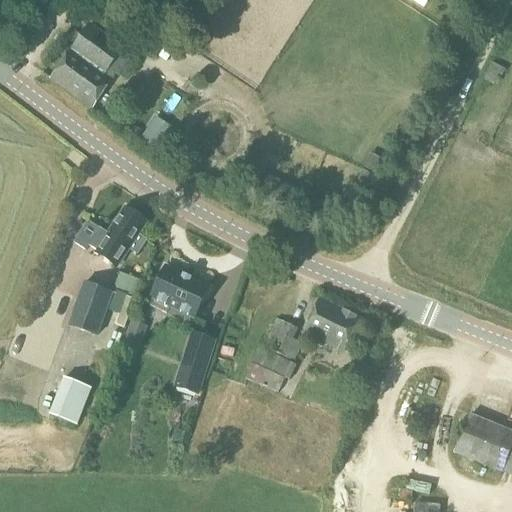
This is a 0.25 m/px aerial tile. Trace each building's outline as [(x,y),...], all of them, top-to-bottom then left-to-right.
[(126,0),(138,9),(139,8),(149,15),(158,4),(152,0),(126,0)] [(166,10),(137,51),(151,61),(181,20),(166,10)] [(89,24),(50,79),(91,109),(111,80),(104,74),(122,49),(89,24)] [(112,70),(125,80),(137,62),(124,53),(112,70)] [(140,140),(157,152),(166,139),(148,127),(140,140)] [(251,188),(324,220),(328,211),(255,178),(251,188)] [(124,210),(107,235),(100,230),(88,247),(103,256),(102,258),(116,267),(127,250),(135,255),(145,240),(138,235),(145,224),(142,222),(144,220),(136,214),(134,217),(124,210)] [(153,300),(150,308),(166,315),(170,308),(194,320),(208,289),(165,268),(151,299),(153,300)] [(141,281),(123,274),(120,273),(113,290),(135,298),(141,281)] [(69,327),(97,337),(112,295),(84,285),(69,327)] [(303,333),(343,353),(359,320),(320,300),(303,333)] [(263,349),(292,362),(301,344),(293,340),(297,330),(276,320),(270,335),(263,349)] [(199,337),(188,372),(181,369),(175,388),(197,396),(214,342),(199,337)] [(259,350),(254,361),(253,364),(289,381),(295,367),(259,350)] [(77,431),(83,414),(91,389),(61,379),(47,420),(55,423),(77,431)] [(502,470),(511,445),(511,430),(470,413),(454,451),(502,470)]
